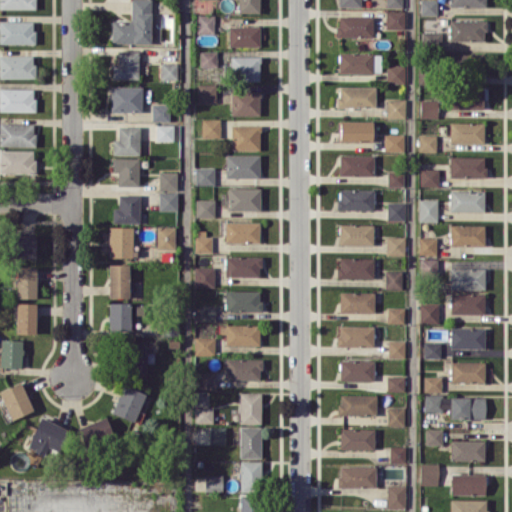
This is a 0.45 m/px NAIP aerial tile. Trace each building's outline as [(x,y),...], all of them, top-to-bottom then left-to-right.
[(0,0),(0,8),(34,8),(33,0),(0,0)] [(112,20),(111,42),(150,43),(150,0),(130,0),(130,20),(112,20)] [(259,12),(259,0),(238,0),(238,12),(259,12)] [(436,14),(436,0),(419,0),(419,14),(436,14)] [(405,10),(385,11),(385,28),(405,27),(405,10)] [(197,32),(213,32),(214,15),(197,14),(197,32)] [(372,36),(372,16),(337,15),(336,36),(372,36)] [(485,40),(484,19),(448,20),(449,41),(485,40)] [(0,42),(34,43),(34,21),(0,20),(0,42)] [(260,46),(260,25),(228,26),(228,46),(260,46)] [(112,78),(137,79),(138,51),(117,51),(117,64),(112,64),(112,78)] [(217,51),(200,51),(199,67),(217,67),(217,51)] [(338,72),(380,73),(380,55),(373,55),(373,52),(338,52),(338,72)] [(34,55),(0,55),(0,77),(34,77),(34,55)] [(260,80),(259,55),(231,56),(231,80),(260,80)] [(177,62),(160,63),(161,80),(178,79),(177,62)] [(386,82),(404,82),(404,65),(386,65),(386,82)] [(215,101),(215,83),(198,84),(198,102),(215,101)] [(141,86),(110,85),(110,111),(141,112),(141,86)] [(337,106),(374,107),(375,86),(337,86),(337,106)] [(0,110),(34,111),(34,88),(0,87),(0,110)] [(482,108),(483,89),(450,88),(450,108),(482,108)] [(231,115),(260,114),(259,90),(230,91),(231,115)] [(387,117),(405,117),(405,99),(387,99),(387,117)] [(437,118),(437,100),(420,99),(419,117),(437,118)] [(151,121),(169,121),(170,104),(151,104),(151,121)] [(202,137),(220,136),(220,118),(201,119),(202,137)] [(339,141),(372,141),(372,120),(339,120),(339,141)] [(0,145),(34,146),(35,123),(0,122),(0,145)] [(483,142),(483,122),(449,122),(449,142),(483,142)] [(173,124),(156,124),(155,140),(173,141),(173,124)] [(231,149),(260,149),(260,125),(231,125),(231,149)] [(112,154),(138,154),(139,126),(118,126),(117,139),(112,139),(112,154)] [(384,151),(404,151),(403,133),(383,134),(384,151)] [(436,135),(418,134),(418,151),(436,151),(436,135)] [(0,173),(35,173),(34,149),(0,149),(0,173)] [(225,177),(259,177),(259,154),(226,154),(225,177)] [(339,175),(373,175),(373,155),(339,154),(339,175)] [(450,176),(485,177),(485,156),(450,156),(450,176)] [(117,185),(138,185),(138,157),(112,157),(112,172),(117,172),(117,185)] [(214,166),(194,167),(194,185),(214,185),(214,166)] [(419,185),(438,185),(438,168),(420,168),(419,185)] [(158,189),(176,189),(176,171),(159,171),(158,189)] [(403,185),(403,171),(387,171),(387,185),(403,185)] [(259,210),(260,188),(228,187),(227,210),(259,210)] [(373,189),(337,188),(337,209),(373,210),(373,189)] [(449,210),(483,211),(484,190),(449,190),(449,210)] [(176,210),(176,191),(158,191),(158,210),(176,210)] [(138,223),(139,195),(118,194),(118,208),(113,208),(113,222),(138,223)] [(418,221),(437,221),(436,198),(418,198),(418,221)] [(214,216),(214,199),(195,199),(195,217),(214,216)] [(404,202),(387,202),(387,220),(404,220),(404,202)] [(259,222),(225,221),(224,241),(258,242),(259,222)] [(338,244),(373,244),(373,224),(338,224),(338,244)] [(484,225),(450,224),(450,244),(483,245),(484,225)] [(132,257),(132,227),(108,226),(107,256),(132,257)] [(174,249),(174,226),(156,226),(156,248),(174,249)] [(35,257),(35,234),(11,235),(12,258),(35,257)] [(211,236),(194,236),(194,252),(211,252),(211,236)] [(404,254),(404,236),(386,236),(386,254),(404,254)] [(436,237),(418,236),(418,254),(435,254),(436,237)] [(224,275),(260,276),(261,256),(225,255),(224,275)] [(373,257),(338,257),(338,277),(373,278),(373,257)] [(437,259),(420,258),(420,274),(437,274),(437,259)] [(108,297),(129,297),(128,263),(108,263),(108,297)] [(214,266),(194,267),(194,286),(214,286),(214,266)] [(16,298),(36,298),(36,267),(17,267),(16,298)] [(484,288),(484,267),(449,268),(450,289),(484,288)] [(385,270),(385,288),(402,288),(403,270),(385,270)] [(260,290),(225,289),(225,310),(260,310),(260,290)] [(373,312),(374,291),(339,291),(339,312),(373,312)] [(450,313),(483,314),(484,293),(450,292),(450,313)] [(35,303),(16,302),(15,333),(35,333),(35,303)] [(108,302),(109,330),(131,330),(130,302),(108,302)] [(420,322),(438,322),(437,302),(419,303),(420,322)] [(198,320),(215,320),(215,305),(198,305),(198,320)] [(386,322),(404,323),(404,307),(387,307),(386,322)] [(225,344),(259,344),(259,324),(225,323),(225,344)] [(372,346),(373,325),(337,325),(337,346),(372,346)] [(484,327),(450,327),(450,347),(484,348),(484,327)] [(214,336),(195,336),(195,354),(214,354),(214,336)] [(22,339),(0,339),(0,347),(0,366),(21,367),(22,339)] [(404,356),(404,340),(387,340),(387,357),(404,356)] [(144,342),(124,343),(126,373),(146,372),(144,342)] [(440,342),(423,342),(423,358),(440,358),(440,342)] [(260,379),(261,358),(225,358),(225,379),(260,379)] [(373,380),(373,359),(339,359),(339,380),(373,380)] [(484,361),(450,361),(450,382),(484,382),(484,361)] [(214,371),(197,372),(197,389),(215,388),(214,371)] [(387,391),(404,391),(404,376),(387,376),(387,391)] [(423,376),(423,392),(441,392),(441,376),(423,376)] [(0,393),(11,419),(32,410),(21,382),(0,390),(0,393)] [(133,421),(146,393),(123,383),(110,412),(133,421)] [(261,423),(261,392),(239,392),(239,423),(261,423)] [(338,414),(376,415),(376,394),(338,394),(338,414)] [(424,411),(446,410),(446,395),(423,395),(424,411)] [(485,397),(450,397),(450,418),(485,418),(485,397)] [(387,425),(404,425),(404,407),(387,406),(387,425)] [(195,423),(213,422),(212,407),(194,407),(195,423)] [(58,454),(69,429),(40,416),(26,447),(47,457),(50,450),(58,454)] [(225,426),(209,427),(210,444),(226,443),(225,426)] [(260,457),(261,426),(240,426),(239,457),(260,457)] [(374,448),(374,428),(340,428),(340,449),(374,448)] [(425,444),(442,444),(442,428),(425,428),(425,444)] [(484,460),(484,440),(450,439),(450,460),(484,460)] [(405,446),(389,446),(389,462),(404,462),(405,446)] [(239,491),(261,491),(261,461),(240,460),(239,491)] [(420,484),(438,484),(437,463),(420,463),(420,484)] [(375,465),(338,465),(338,487),(375,486),(375,465)] [(484,473),(450,474),(450,494),(485,493),(484,473)] [(205,474),(204,490),(222,491),(222,475),(205,474)] [(405,507),(405,485),(386,484),(386,507),(405,507)] [(240,495),(239,511),(260,511),(261,495),(240,495)] [(487,511),(487,499),(450,499),(449,511),(487,511)]
